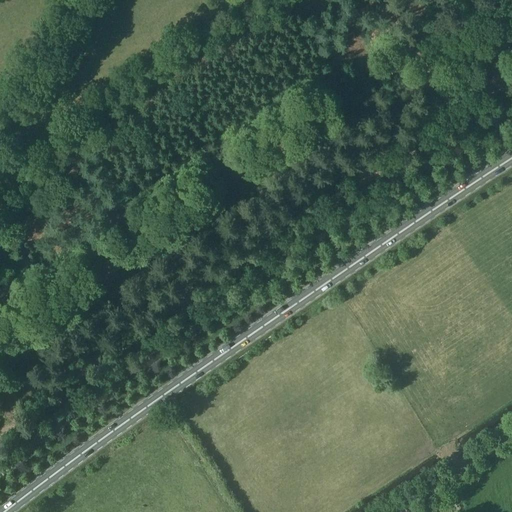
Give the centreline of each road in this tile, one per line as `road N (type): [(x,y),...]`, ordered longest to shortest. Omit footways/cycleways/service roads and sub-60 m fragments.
road 1 (primary): [(7,511),(511,157)]
road 2 (unclassified): [(389,511),(511,430)]
